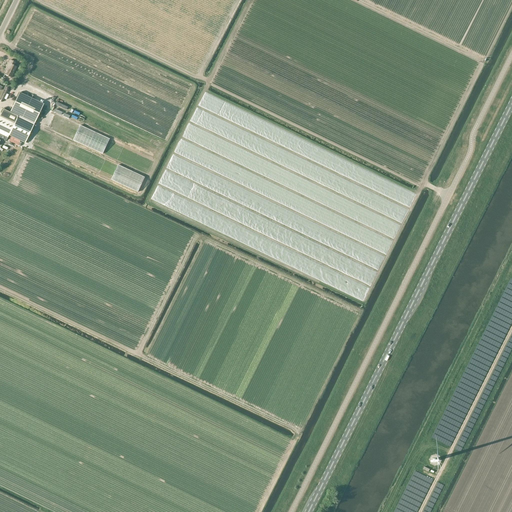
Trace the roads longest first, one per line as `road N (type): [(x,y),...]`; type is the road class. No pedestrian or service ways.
road 1 (primary): [(308,511),(511,103)]
road 2 (unclassified): [(511,54),(331,430)]
road 3 (track): [(259,511),(294,428),(0,287)]
road 4 (track): [(137,353),(196,235),(358,311)]
road 5 (track): [(447,196),(425,178),(482,61),(358,0)]
road 6 (track): [(37,0),(197,77),(240,0)]
